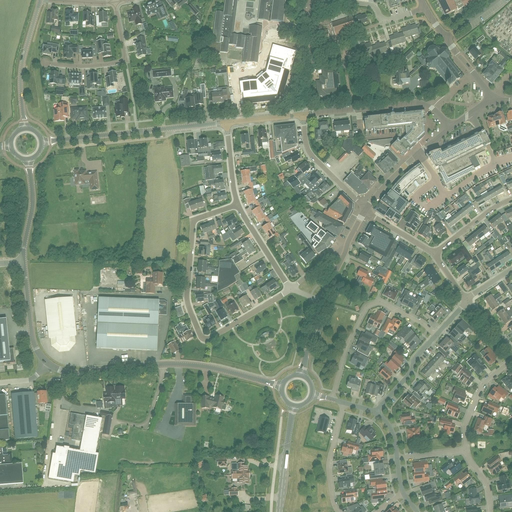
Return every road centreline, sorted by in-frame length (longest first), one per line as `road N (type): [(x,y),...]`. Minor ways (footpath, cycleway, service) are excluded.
road 1 (secondary): [(46,362),(77,373),(195,365),(282,386)]
road 2 (unclassified): [(226,122),(41,142)]
road 3 (residential): [(331,399),(345,347),(370,301),(404,312),(435,335)]
road 4 (residential): [(203,338),(186,296),(192,222),(236,204)]
road 5 (residential): [(45,62),(124,59),(113,1)]
road 6 (tertiary): [(25,128),(20,72),(39,0)]
